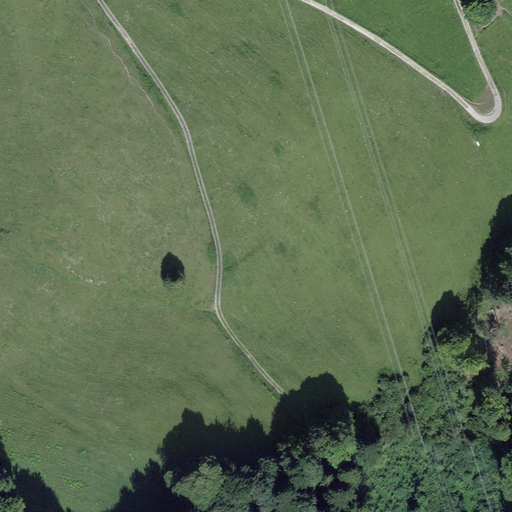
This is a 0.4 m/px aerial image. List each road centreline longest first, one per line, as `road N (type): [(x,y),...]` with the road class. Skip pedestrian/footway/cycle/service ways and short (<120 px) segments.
road 1 (track): [(305,0),(366,32),(484,120),(496,113),(497,98),(456,0)]
road 2 (track): [(100,0),(180,118),(217,242),(218,308)]
road 3 (track): [(218,308),(303,415),(318,511)]
